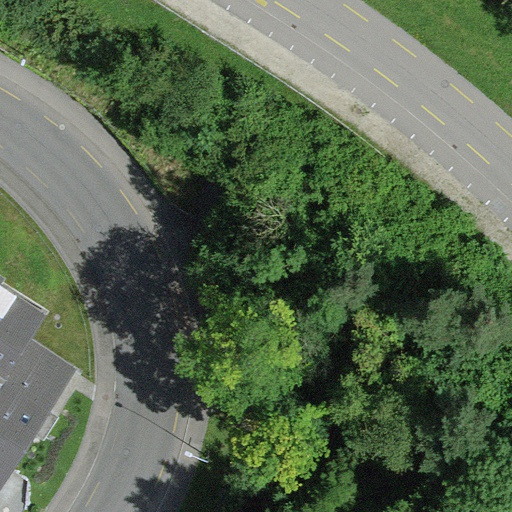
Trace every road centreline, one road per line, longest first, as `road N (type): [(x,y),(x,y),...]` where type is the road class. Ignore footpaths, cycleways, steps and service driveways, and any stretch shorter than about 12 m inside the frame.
road 1 (tertiary): [(112,511),(143,449),(158,366),(143,286),(111,215),(44,139),(0,113)]
road 2 (motorway): [(109,0),(511,225)]
road 3 (unclassified): [(293,0),(511,169)]
road 4 (motorway): [(511,101),(340,0)]
